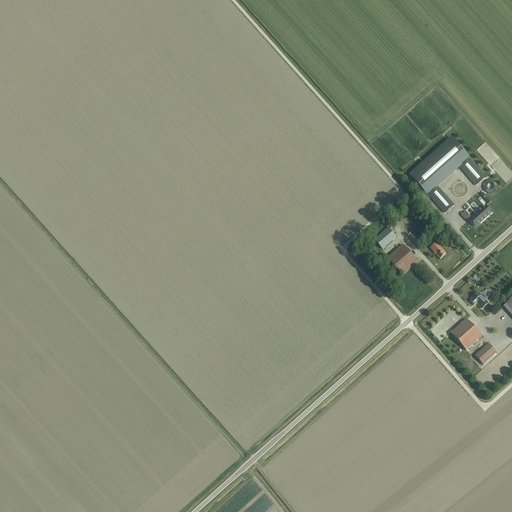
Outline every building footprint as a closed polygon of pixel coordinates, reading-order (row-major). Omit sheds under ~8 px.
[(425,195),(468,158),(452,140),(409,177),(425,195)] [(477,186),(485,178),(468,159),(459,166),(477,186)] [(451,184),(444,192),(454,201),(457,197),(458,197),(461,193),(460,191),(459,192),(451,184)] [(437,187),(428,194),(429,195),(445,213),(453,205),(437,187)] [(485,207),(473,217),(476,220),(477,220),(480,223),(491,213),(488,210),(485,207)] [(382,250),(396,238),(388,229),(374,241),(382,250)] [(436,243),(432,247),(430,249),(440,259),(446,254),(436,243)] [(402,276),(418,263),(402,245),(387,259),(402,276)] [(478,293),(472,298),(472,299),(470,301),(473,304),(473,305),(476,303),(481,309),(488,304),(483,299),(485,297),(482,294),(483,294),(482,294),(480,295),(478,293)] [(466,351),(481,337),(466,320),(450,334),(466,351)] [(483,365),(496,353),(488,344),(475,356),(483,365)]
